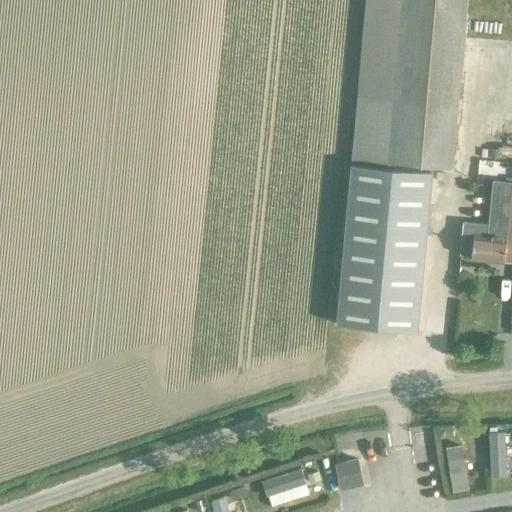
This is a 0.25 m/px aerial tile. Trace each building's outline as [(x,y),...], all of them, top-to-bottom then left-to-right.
[(363,0),(350,160),(451,169),(466,0),(363,0)] [(491,150),(490,159),(499,160),(499,151),(491,150)] [(478,160),(477,170),(487,171),(488,161),(478,160)] [(350,166),(337,324),(416,331),(429,172),(350,166)] [(461,237),(460,254),(471,255),(470,259),(511,263),(511,183),(491,181),(487,224),(463,222),(461,237)] [(339,488),(363,483),(358,460),(334,465),(339,488)]
